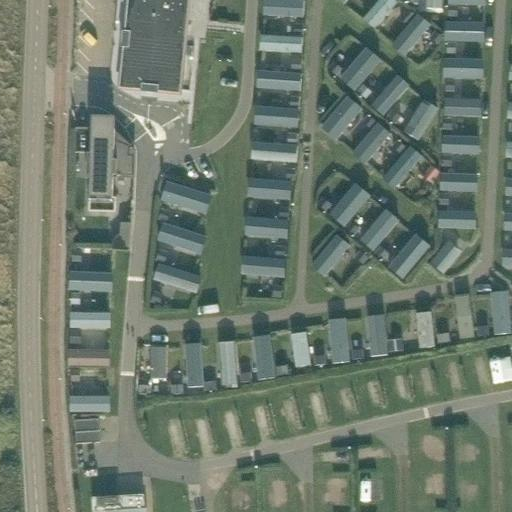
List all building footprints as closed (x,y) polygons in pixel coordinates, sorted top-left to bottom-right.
[(129,0),(126,33),(133,34),(129,84),(150,86),(172,88),(176,46),(184,47),(187,14),(188,0),(129,0)] [(264,0),(264,16),(303,17),(303,0),(264,0)] [(394,0),(378,0),(363,19),(375,28),(396,2),(394,0)] [(426,0),(426,9),(442,9),(442,0),(426,0)] [(418,14),(392,44),(405,55),(430,24),(418,14)] [(447,21),(446,41),(483,41),(483,22),(447,21)] [(302,51),(303,33),(261,30),(259,47),(302,51)] [(367,47),(340,77),(354,90),(381,59),(367,47)] [(484,74),(484,58),(444,56),(443,73),(484,74)] [(259,70),(258,88),(300,91),(302,74),(259,70)] [(396,76),(372,104),(383,114),(407,86),(396,76)] [(445,97),(444,115),(479,116),(479,98),(445,97)] [(347,98),(322,128),(335,139),(361,109),(347,98)] [(423,100),(403,131),(418,140),(438,110),(423,100)] [(296,128),(298,110),(255,106),(254,124),(296,128)] [(76,129),(75,153),(91,153),(90,179),(89,212),(116,213),(117,189),(113,189),(113,176),(134,177),(135,155),(130,155),(130,146),(114,140),(115,130),(115,126),(115,120),(115,119),(114,119),(110,119),(92,118),(92,129),(76,129)] [(378,123),(353,152),(365,163),(390,133),(378,123)] [(482,152),(482,135),(442,134),(441,151),(482,152)] [(254,143),(253,159),(296,163),(298,147),(254,143)] [(409,148),(383,179),(394,187),(419,157),(409,148)] [(440,171),(440,191),(476,192),(476,172),(440,171)] [(290,196),(291,179),(249,175),(247,193),(290,196)] [(167,184),(162,201),(204,214),(210,197),(167,184)] [(355,184),(330,214),(343,225),(368,196),(355,184)] [(478,227),(478,211),(438,209),(438,226),(478,227)] [(386,210),(360,241),(372,251),(398,220),(386,210)] [(247,217),(246,236),(286,238),(287,220),(247,217)] [(112,237),(111,247),(129,249),(131,220),(120,219),(119,231),(112,237)] [(163,224),(158,241),(200,255),(205,238),(163,224)] [(337,234),(311,265),(325,276),(351,245),(337,234)] [(416,234),(388,266),(402,278),(430,245),(416,234)] [(448,242),(431,262),(444,273),(460,252),(448,242)] [(511,266),(511,249),(503,249),(503,266),(511,266)] [(283,276),(285,258),(243,254),(241,272),(283,276)] [(159,266),(155,281),(194,293),(199,278),(159,266)] [(111,273),(71,272),(71,289),(110,290),(111,273)] [(491,293),(495,335),(511,333),(507,291),(491,293)] [(453,296),(456,339),(473,338),(471,295),(453,296)] [(416,313),(419,348),(434,347),(431,311),(416,313)] [(70,328),(109,328),(109,312),(70,312),(70,328)] [(366,316),(371,357),(387,355),(383,315),(366,316)] [(328,321),(332,363),(348,362),(344,320),(328,321)] [(292,334),(296,365),(309,363),(306,333),(292,334)] [(253,336),(259,380),(276,378),(270,334),(253,336)] [(233,342),(217,343),(221,382),(237,381),(233,342)] [(185,347),(188,388),(203,386),(200,346),(185,347)] [(151,347),(151,378),(166,378),(166,347),(151,347)] [(109,351),(69,350),(69,367),(109,368),(109,351)] [(72,411),(108,411),(108,395),(72,395),(72,411)] [(98,418),(74,420),(76,444),(99,442),(98,418)] [(141,495),(137,496),(92,498),(92,511),(143,511),(143,509),(145,509),(145,504),(144,499),(144,495),(141,495)]
